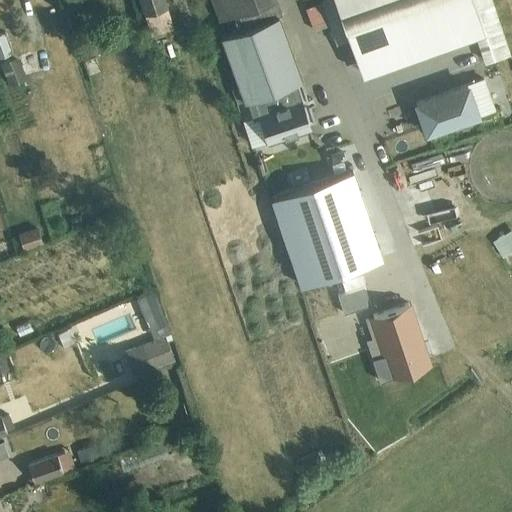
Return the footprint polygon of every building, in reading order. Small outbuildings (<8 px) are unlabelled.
[(140,0),(145,12),(167,5),(165,0),(140,0)] [(276,0),(212,0),(220,20),(239,13),(244,26),(281,13),(276,0)] [(492,0),(336,0),(359,66),(376,60),(372,51),(471,17),(486,63),(510,54),(492,0)] [(292,83),(300,80),(277,15),(221,36),(245,100),(249,98),(292,83)] [(7,30),(0,32),(0,54),(14,50),(7,30)] [(122,30),(107,35),(112,49),(126,44),(122,30)] [(86,35),(72,40),(79,60),(93,55),(86,35)] [(41,52),(27,53),(29,70),(42,69),(41,52)] [(0,62),(0,63),(8,85),(22,80),(13,58),(0,62)] [(416,102),(426,131),(493,108),(484,79),(416,102)] [(304,110),(301,98),(298,100),(294,88),(292,83),(249,98),(252,109),(254,115),(257,114),(260,113),(263,125),(268,140),(291,132),(310,126),(304,110)] [(302,143),(315,139),(312,128),(298,132),(302,143)] [(317,182),(271,197),(287,245),(301,285),(319,279),(383,257),(366,209),(353,169),(317,182)] [(19,234),(24,248),(43,241),(38,227),(19,234)] [(511,228),(502,234),(511,249),(511,228)] [(364,286),(338,295),(344,313),(370,304),(364,286)] [(153,290),(138,297),(155,338),(166,334),(170,332),(153,290)] [(386,310),(373,314),(380,336),(386,354),(379,356),(372,358),(376,368),(380,381),(398,375),(429,364),(423,344),(421,339),(418,340),(414,328),(416,328),(417,327),(413,316),(408,302),(386,310)] [(155,338),(143,342),(153,366),(175,357),(166,334),(155,338)] [(0,370),(13,365),(7,351),(0,354),(0,370)] [(466,359),(441,371),(445,381),(471,370),(466,359)] [(382,431),(392,428),(386,407),(376,410),(382,431)] [(97,443),(77,450),(81,461),(101,454),(97,443)] [(59,454),(28,464),(35,485),(65,474),(59,454)]
